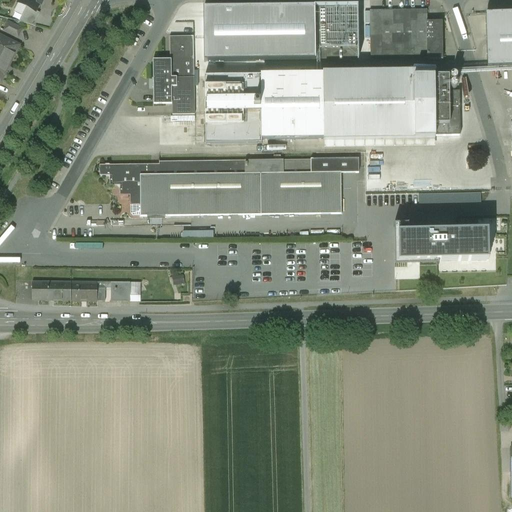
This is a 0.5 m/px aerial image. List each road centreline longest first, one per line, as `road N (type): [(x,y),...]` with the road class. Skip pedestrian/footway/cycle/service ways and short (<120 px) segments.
road 1 (primary): [(511,312),(0,322)]
road 2 (residential): [(33,222),(51,214),(170,0)]
road 3 (track): [(301,318),(307,511)]
road 4 (primary): [(0,140),(85,0)]
